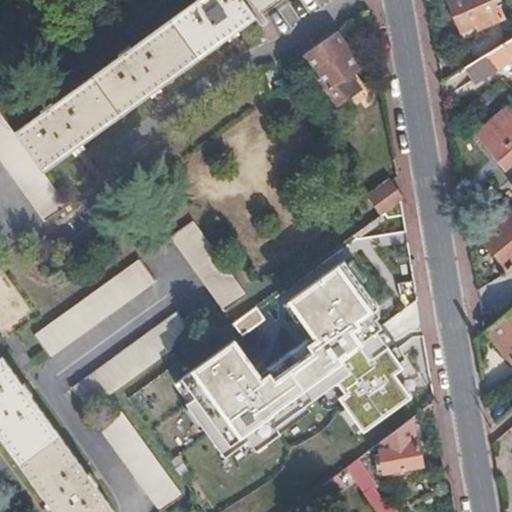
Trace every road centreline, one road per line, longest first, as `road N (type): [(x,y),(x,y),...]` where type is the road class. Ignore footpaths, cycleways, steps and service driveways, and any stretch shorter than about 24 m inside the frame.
road 1 (tertiary): [(481,511),(395,0)]
road 2 (unknown): [(443,290),(362,326),(235,419)]
